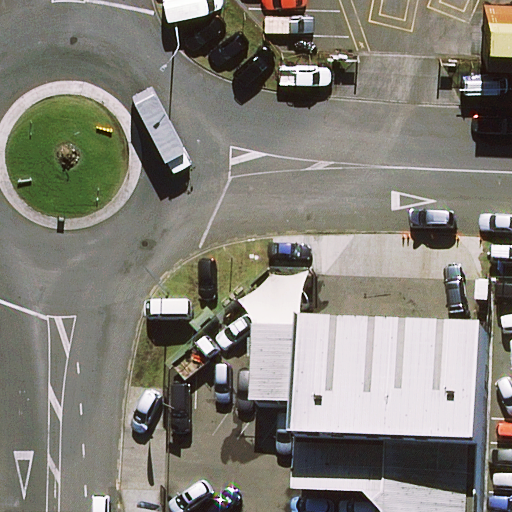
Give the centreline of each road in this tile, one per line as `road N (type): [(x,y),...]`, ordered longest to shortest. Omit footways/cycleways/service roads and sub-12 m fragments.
road 1 (residential): [(511,174),(172,165)]
road 2 (residential): [(66,268),(58,511)]
road 3 (residential): [(70,47),(138,76),(161,105),(172,165)]
road 4 (residential): [(172,165),(159,213),(135,242),(103,261),(66,268)]
